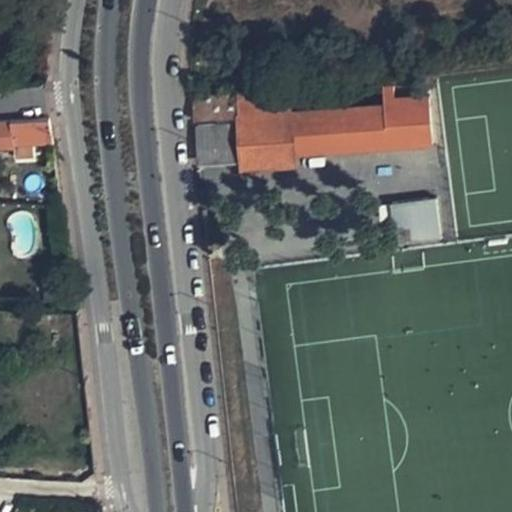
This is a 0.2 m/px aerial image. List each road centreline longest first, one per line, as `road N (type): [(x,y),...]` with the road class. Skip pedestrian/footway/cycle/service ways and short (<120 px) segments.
road 1 (primary): [(113,0),(103,65),(107,135),(155,511)]
road 2 (primary): [(184,511),(141,66),(152,0)]
road 3 (residential): [(69,92),(122,492)]
road 4 (residential): [(122,492),(0,487)]
